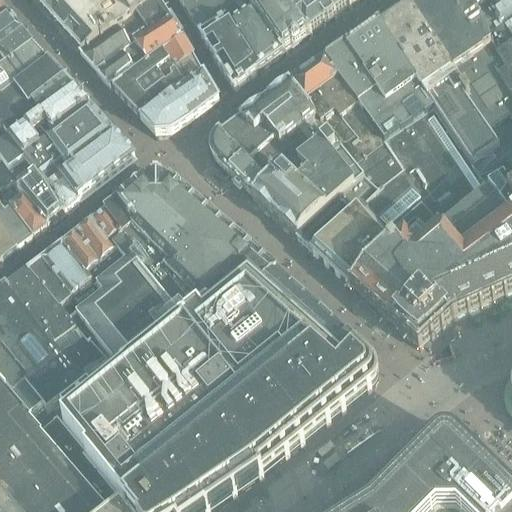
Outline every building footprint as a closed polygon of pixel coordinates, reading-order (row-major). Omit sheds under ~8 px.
[(28,0),(38,12),(55,32),(82,60),(158,6),(154,0),(28,0)] [(282,61),(240,0),(175,0),(200,41),(222,26),(258,79),(282,61)] [(309,41),(280,0),(240,0),(282,61),(285,59),(309,41)] [(352,10),(344,0),(280,0),(309,41),(352,10)] [(366,0),(344,0),(352,10),(366,0)] [(511,125),(511,104),(489,74),(498,67),(484,48),(476,38),(467,43),(442,0),(417,0),(408,7),(464,93),(461,95),(487,136),(488,135),(509,122),(511,126),(511,125)] [(500,18),(487,0),(442,0),(467,43),(476,38),(484,48),(490,44),(482,30),(500,18)] [(511,0),(487,0),(500,18),(482,30),(490,44),(484,48),(498,67),(489,74),(511,104),(511,0)] [(97,79),(129,57),(171,27),(158,6),(82,60),(81,61),(90,70),(97,79)] [(464,93),(408,7),(380,26),(391,42),(435,116),(449,140),(459,155),(461,154),(474,175),(503,155),(488,135),(487,136),(461,95),(464,93)] [(0,32),(10,25),(0,11),(0,32)] [(0,79),(34,54),(10,25),(0,32),(0,79)] [(258,79),(222,26),(200,41),(222,76),(234,96),(258,79)] [(435,116),(391,42),(380,26),(346,49),(405,135),(435,116)] [(141,73),(182,44),(171,27),(129,57),(141,73)] [(215,110),(220,107),(217,102),(204,82),(194,63),(182,44),(141,73),(111,95),(141,125),(140,126),(156,142),(172,141),(191,129),(201,121),(215,110)] [(405,135),(346,49),(326,64),(384,148),(405,135)] [(0,104),(48,70),(34,54),(0,79),(0,104)] [(111,95),(141,73),(129,57),(97,79),(111,95)] [(397,167),(384,148),(326,64),(324,61),(310,71),(311,73),(302,80),(300,78),(288,86),(289,88),(335,148),(367,190),(369,188),(391,172),(397,167)] [(31,129),(27,124),(34,119),(31,114),(65,87),(48,70),(0,104),(0,165),(3,163),(11,174),(22,166),(10,145),(31,129)] [(32,131),(76,98),(65,87),(31,114),(34,119),(27,124),(31,129),(32,131)] [(335,148),(289,88),(287,90),(286,89),(247,117),(241,122),(242,123),(242,124),(254,138),(262,133),(278,150),(283,147),(285,149),(287,148),(304,171),(335,148)] [(22,166),(25,164),(91,115),(76,98),(32,131),(31,129),(10,145),(22,166)] [(122,172),(124,157),(127,155),(114,141),(91,115),(25,164),(40,185),(54,174),(62,168),(68,177),(61,182),(80,208),(124,175),(122,172)] [(431,252),(493,204),(490,200),(485,200),(486,192),(488,195),(493,196),(511,183),(511,182),(503,169),(502,170),(496,162),(477,174),(483,182),(480,184),(474,175),(461,154),(459,155),(449,140),(435,116),(405,135),(384,148),(397,167),(402,176),(382,192),(384,193),(362,213),(352,222),(312,257),(350,292),(391,260),(419,237),(431,252)] [(304,171),(287,148),(285,149),(283,147),(278,150),(262,133),(254,138),(242,124),(241,124),(220,139),(245,168),(243,170),(265,195),(281,182),(294,197),(305,188),(297,177),(304,171)] [(245,168),(220,139),(218,141),(212,149),(212,154),(212,159),(216,168),(228,180),(243,170),(245,168)] [(342,212),(353,202),(362,213),(384,193),(382,192),(378,196),(369,188),(367,190),(335,148),(304,171),(297,177),(305,188),(294,197),(281,182),(265,195),(253,204),(300,247),(342,212)] [(65,220),(48,194),(61,182),(54,174),(40,185),(25,164),(22,166),(11,174),(3,163),(0,165),(0,183),(3,187),(7,193),(11,191),(47,234),(65,220)] [(265,195),(243,170),(228,180),(253,204),(265,195)] [(80,208),(61,182),(48,194),(65,220),(80,208)] [(18,256),(0,231),(0,213),(6,209),(0,200),(0,189),(3,187),(0,183),(0,270),(0,271),(2,269),(3,270),(18,257),(18,256)] [(47,234),(11,191),(7,193),(3,187),(0,189),(0,200),(6,209),(33,245),(47,234)] [(140,300),(216,228),(216,227),(214,226),(202,216),(200,214),(188,204),(189,204),(186,201),(185,202),(174,192),(174,191),(171,189),(167,189),(165,189),(151,189),(150,189),(149,189),(145,189),(142,191),(142,192),(130,201),(129,202),(155,236),(122,271),(119,273),(140,300)] [(155,236),(129,202),(127,204),(121,210),(120,210),(119,210),(118,209),(111,214),(112,215),(106,220),(105,217),(93,227),(94,229),(91,231),(122,271),(155,236)] [(511,203),(502,214),(511,228),(511,203)] [(511,297),(511,228),(502,214),(493,204),(431,252),(419,237),(391,260),(350,292),(420,355),(454,324),(511,297)] [(33,245),(6,209),(0,213),(0,231),(18,256),(33,245)] [(312,257),(352,222),(342,212),(300,247),(312,257)] [(94,341),(124,376),(201,315),(228,291),(257,263),(243,251),(243,250),(242,249),(241,249),(229,240),(230,239),(228,238),(227,238),(216,228),(140,300),(94,341)] [(122,271),(91,231),(63,253),(97,294),(119,273),(122,271)] [(103,300),(97,294),(63,253),(30,279),(70,328),(79,321),(103,300)] [(378,381),(378,376),(376,372),(373,368),(363,359),(363,358),(359,354),(323,319),(277,280),(270,274),(259,265),(259,264),(257,263),(228,291),(201,315),(124,376),(125,378),(62,428),(86,457),(84,459),(89,465),(105,488),(121,511),(217,511),(229,504),(263,481),(372,393),(375,390),(377,386),(378,381)] [(77,338),(70,328),(30,279),(28,280),(8,296),(26,321),(61,364),(63,363),(84,386),(97,377),(98,378),(109,368),(90,348),(88,349),(78,337),(77,338)] [(61,364),(26,321),(8,296),(0,301),(0,351),(30,389),(26,392),(44,414),(48,420),(86,389),(84,386),(63,363),(61,364)] [(30,389),(0,351),(0,385),(31,424),(44,414),(26,392),(30,389)] [(86,457),(57,422),(41,435),(31,424),(0,385),(0,449),(54,511),(74,511),(105,488),(89,465),(84,459),(86,457)] [(54,511),(0,449),(0,498),(7,508),(10,511),(54,511)] [(511,511),(511,500),(466,455),(458,456),(456,456),(455,454),(451,452),(447,451),(443,452),(439,454),(438,455),(428,456),(425,458),(413,471),(410,474),(382,502),(380,504),(379,511),(511,511)] [(121,511),(105,488),(74,511),(121,511)] [(10,511),(7,508),(0,498),(0,511),(10,511)]
